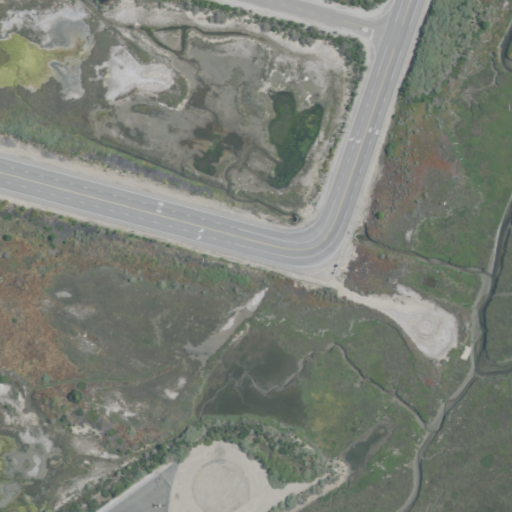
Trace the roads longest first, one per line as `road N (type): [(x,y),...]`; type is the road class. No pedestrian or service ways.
road 1 (residential): [(314,242),(281,248),(0,172)]
road 2 (residential): [(403,0),(329,223),(314,242)]
road 3 (residential): [(265,0),(392,35)]
